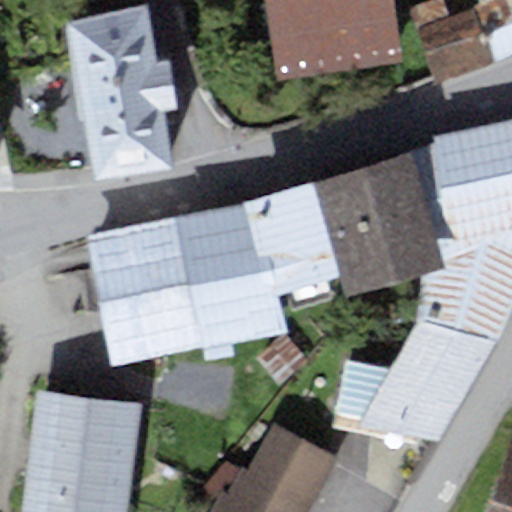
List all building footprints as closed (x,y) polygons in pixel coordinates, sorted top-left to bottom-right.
[(394,0),(329,0),(271,7),(280,89),(403,75),(394,0)] [(511,0),(437,0),(409,10),(433,83),(511,54),(511,0)] [(152,23),(72,35),(94,184),(174,172),(152,23)] [(511,136),(437,155),(415,170),(439,256),(456,252),(511,240),(511,136)] [(415,170),(319,196),(344,286),(349,304),(426,283),(445,278),(439,256),(415,170)] [(319,196),(250,218),(279,308),(344,286),(319,196)] [(250,218),(175,236),(200,356),(290,345),(279,308),(250,218)] [(175,236),(89,253),(114,374),(200,356),(175,236)] [(439,256),(445,278),(426,283),(422,333),(380,409),(441,445),(510,343),(511,337),(511,240),(456,252),(439,256)] [(133,511),(147,409),(44,395),(28,511),(133,511)] [(275,425),(250,470),(313,505),(338,459),(275,425)] [(308,511),(313,505),(250,470),(245,468),(231,495),(223,491),(211,511),(308,511)] [(511,511),(511,475),(499,511),(511,511)]
